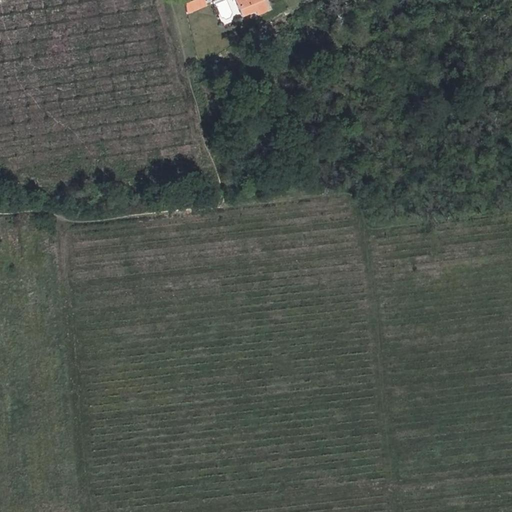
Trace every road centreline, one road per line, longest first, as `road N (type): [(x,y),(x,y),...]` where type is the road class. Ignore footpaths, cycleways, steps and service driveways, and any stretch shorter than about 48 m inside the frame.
road 1 (track): [(394,511),(370,228),(346,186),(0,215)]
road 2 (track): [(511,478),(212,511)]
